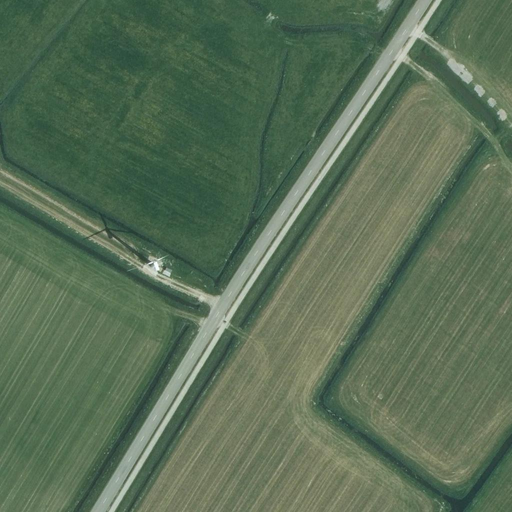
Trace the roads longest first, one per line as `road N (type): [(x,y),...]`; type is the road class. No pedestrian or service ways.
road 1 (secondary): [(165,400),(425,0)]
road 2 (track): [(0,183),(221,307)]
road 3 (secondary): [(165,400),(98,511)]
